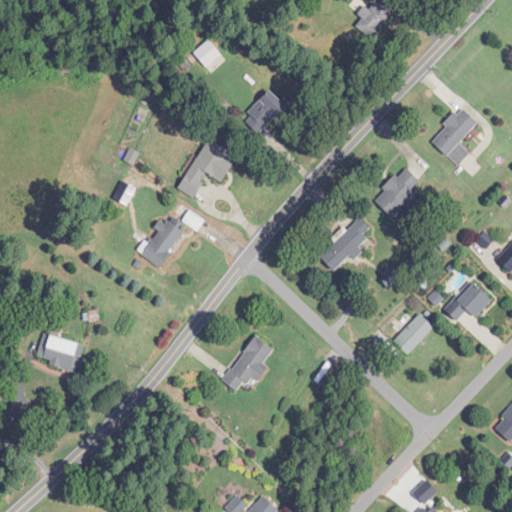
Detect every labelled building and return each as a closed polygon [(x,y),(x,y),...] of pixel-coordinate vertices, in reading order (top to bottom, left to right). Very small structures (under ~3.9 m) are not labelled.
[(365,6),(358,15),(362,19),(357,26),(373,39),(400,5),(393,0),(381,0),(372,12),(365,6)] [(287,107),(271,91),(243,118),(259,135),(287,107)] [(479,124),(463,108),(433,140),(448,156),(479,124)] [(181,190),(196,198),(209,174),(224,182),(238,155),(208,139),(181,190)] [(421,179),(406,169),(401,177),(395,173),(376,203),(399,218),(415,192),(413,191),(421,179)] [(137,188),(123,182),(115,199),(129,206),(137,188)] [(199,231),(206,220),(190,210),(184,221),(199,231)] [(142,254),(161,267),(188,228),(173,217),(167,225),(164,222),(142,254)] [(353,256),(355,259),(364,251),(360,247),(369,240),(365,235),(371,229),(362,218),(320,254),(335,271),(353,256)] [(511,273),(511,245),(497,260),(511,274),(511,273)] [(469,311),(476,319),(494,301),(477,284),(449,312),(459,321),(469,311)] [(395,341),(409,355),(436,328),(422,314),(395,341)] [(77,372),(85,345),(45,334),(37,361),(77,372)] [(240,393),(252,377),(260,383),(270,369),(264,365),(275,350),(257,336),(224,381),(240,393)] [(511,409),(495,428),(511,442),(511,409)] [(227,508),(230,511),(281,511),(265,496),(252,510),(239,496),(227,508)]
